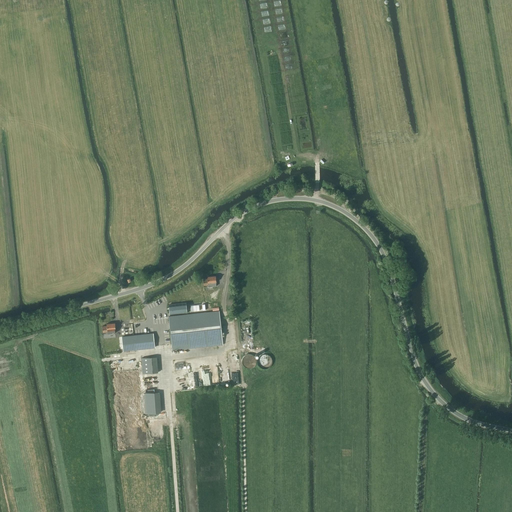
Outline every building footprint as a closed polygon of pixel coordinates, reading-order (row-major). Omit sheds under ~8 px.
[(207,278),(203,279),(204,285),(208,285),(208,286),(212,286),(216,286),(216,282),(216,275),(207,276),(207,278)] [(170,313),(187,312),(186,303),(169,304),(170,313)] [(172,350),(223,344),(219,311),(169,316),(172,350)] [(107,325),(102,326),(103,332),(107,331),(107,333),(115,333),(115,329),(115,323),(106,323),(107,325)] [(123,337),(122,337),(124,350),(124,351),(135,349),(139,349),(155,347),(153,333),(133,336),(123,337)] [(255,362),(256,361),(255,360),(255,359),(254,357),(254,356),(253,355),(251,355),(250,354),(249,354),(247,354),(246,355),(245,355),(244,356),(243,357),(242,358),(242,360),(242,361),(242,362),(242,364),(243,365),(244,366),(245,367),(246,367),(247,368),(249,368),(250,368),(251,367),(252,367),(254,366),(254,365),(255,364),(255,362)] [(271,362),(271,361),(271,360),(271,358),(270,357),(269,356),(268,355),(267,354),(265,354),(264,354),(262,354),(261,354),(260,355),(259,356),(258,358),(257,359),(257,360),(257,362),(257,363),(258,365),(259,366),(260,367),(261,368),(262,368),(264,368),(265,368),(267,368),(268,367),(269,366),(270,365),(271,364),(271,362)] [(157,357),(141,358),(142,374),(158,373),(157,357)] [(145,414),(161,413),(160,393),(154,393),(154,392),(144,393),(145,414)]
